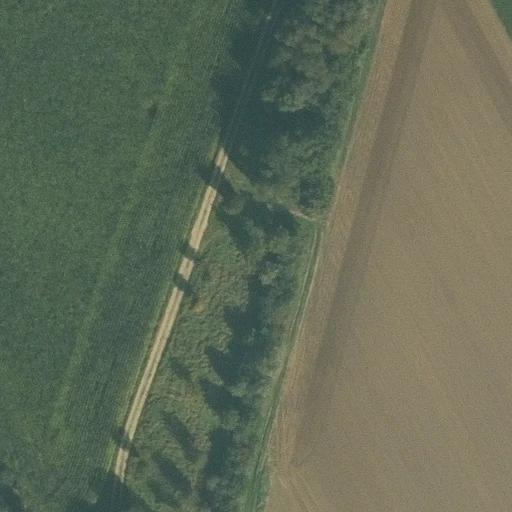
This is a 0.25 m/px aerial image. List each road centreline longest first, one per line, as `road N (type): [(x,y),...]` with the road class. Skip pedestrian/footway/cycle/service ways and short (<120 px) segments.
road 1 (track): [(115,511),(131,424),(281,0)]
road 2 (track): [(383,0),(312,246),(251,511)]
